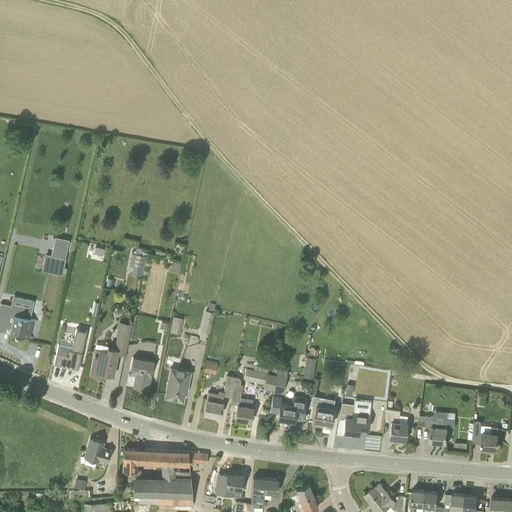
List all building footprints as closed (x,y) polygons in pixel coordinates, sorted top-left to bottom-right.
[(55,236),(51,254),(66,257),(69,239),(55,236)] [(143,269),(146,256),(131,253),(129,266),(143,269)] [(179,272),(181,262),(173,260),(171,270),(179,272)] [(1,303),(0,305),(0,325),(11,328),(10,332),(28,336),(32,319),(28,318),(30,309),(30,308),(11,304),(11,305),(1,303)] [(206,310),(201,331),(209,333),(214,311),(206,310)] [(182,319),(173,317),(170,330),(179,332),(182,319)] [(168,329),(169,322),(161,320),(160,327),(168,329)] [(131,324),(119,321),(116,334),(128,337),(131,324)] [(76,328),(72,345),(69,344),(69,345),(58,342),(56,351),(54,362),(78,367),(86,331),(87,326),(77,324),(76,328)] [(107,347),(107,351),(96,349),(90,374),(99,376),(100,372),(113,375),(118,349),(107,347)] [(133,356),(130,370),(136,371),(133,387),(148,390),(154,360),(133,356)] [(303,377),(313,378),(315,358),(306,357),(303,377)] [(205,359),(202,371),(214,374),(217,362),(205,359)] [(170,367),(165,397),(183,400),(185,387),(187,387),(190,371),(170,367)] [(264,384),(266,372),(245,368),(243,379),(264,384)] [(276,374),(274,383),(283,385),(286,370),(278,368),(276,374)] [(276,374),(266,372),(264,384),(263,387),(273,390),(274,383),(276,374)] [(223,395),(231,397),(235,376),(227,374),(223,394),(208,391),(204,412),(219,415),(223,395)] [(231,397),(230,403),(237,404),(235,418),(251,420),(253,406),(251,406),(252,399),(240,397),(243,384),(240,383),(241,380),(238,376),(235,376),(231,397)] [(353,384),(347,383),(345,393),(352,395),(353,384)] [(477,391),(476,403),(485,404),(486,391),(477,391)] [(273,396),(271,410),(278,411),(277,418),(294,420),(295,415),(303,416),(304,409),(303,409),(304,403),(292,401),(291,404),(280,403),(281,397),(273,396)] [(339,418),(344,418),(343,431),(359,433),(359,427),(367,428),(369,412),(354,410),(354,403),(342,401),(339,418)] [(315,423),(330,425),(333,407),(316,404),(315,413),(317,413),(315,423)] [(432,419),(433,416),(433,406),(426,405),(425,415),(425,426),(431,426),(430,441),(446,442),(447,427),(437,427),(437,419),(432,419)] [(385,414),(385,420),(391,421),(389,437),(404,438),(406,422),(398,421),(399,409),(386,408),(385,414)] [(483,431),(480,431),(481,421),(473,420),(471,442),(482,443),(481,447),(496,448),(498,427),(491,426),(491,432),(483,431)] [(98,460),(99,459),(107,461),(111,449),(104,447),(104,448),(102,447),(104,441),(90,437),(84,457),(98,460)] [(156,503),(156,495),(176,496),(175,478),(174,470),(161,470),(161,480),(141,479),(141,469),(136,468),(136,463),(145,463),(145,449),(135,448),(124,447),(123,469),(127,469),(127,480),(135,481),(134,494),(138,494),(138,502),(155,503),(156,503)] [(173,464),(172,450),(171,450),(150,449),(145,449),(145,463),(160,464),(161,470),(174,470),(175,478),(191,479),(190,471),(179,470),(179,465),(173,464)] [(179,465),(189,465),(189,461),(207,462),(208,453),(188,451),(178,450),(172,450),(173,464),(179,465)] [(227,472),(225,486),(233,487),(232,495),(239,496),(240,488),(241,488),(242,475),(227,472)] [(251,498),(250,502),(253,503),(253,506),(262,507),(263,499),(263,498),(264,491),(265,477),(253,476),(251,490),(252,490),(251,498)] [(278,478),(265,477),(264,491),(263,498),(270,499),(270,500),(276,500),(276,492),(277,492),(278,478)] [(84,488),(86,479),(76,478),(74,487),(84,488)] [(191,479),(175,478),(176,496),(156,495),(156,503),(155,503),(155,504),(178,505),(188,505),(193,505),(193,503),(191,479)] [(290,496),(292,503),(300,499),(313,494),(309,483),(296,488),(288,491),(290,496)] [(397,508),(396,511),(404,511),(406,496),(398,495),(398,501),(395,501),(387,491),(386,491),(384,489),(384,488),(380,483),(378,483),(365,494),(372,504),(373,503),(375,506),(373,508),(376,511),(391,511),(394,510),(393,508),(394,508),(397,508)] [(416,511),(417,505),(423,505),(424,505),(425,490),(412,489),(411,504),(410,511),(416,511)] [(424,505),(423,505),(422,511),(435,511),(436,506),(438,491),(425,490),(424,505)] [(444,507),(443,511),(462,511),(465,494),(452,493),(450,508),(444,507)] [(204,494),(202,500),(204,500),(214,503),(215,496),(204,494)] [(300,499),(292,503),(295,509),(296,511),(302,511),(305,511),(318,506),(313,494),(300,499)] [(477,495),(465,494),(462,511),(482,511),(482,510),(476,510),(477,495)] [(502,511),(504,498),(491,496),(490,511),(502,511)] [(511,511),(511,498),(504,498),(502,511),(511,511)] [(242,511),(243,501),(235,500),(233,511),(242,511)] [(242,511),(252,511),(253,506),(253,503),(250,502),(244,501),(242,511)]
